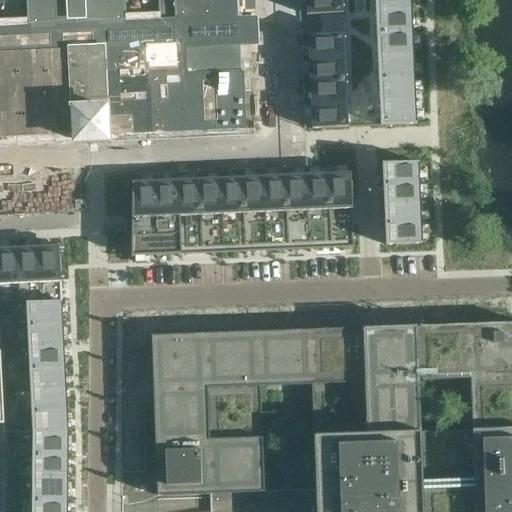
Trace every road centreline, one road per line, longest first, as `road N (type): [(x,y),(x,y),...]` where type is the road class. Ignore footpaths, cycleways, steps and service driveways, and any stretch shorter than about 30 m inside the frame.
road 1 (residential): [(510,285),(100,299)]
road 2 (residential): [(97,511),(100,299)]
